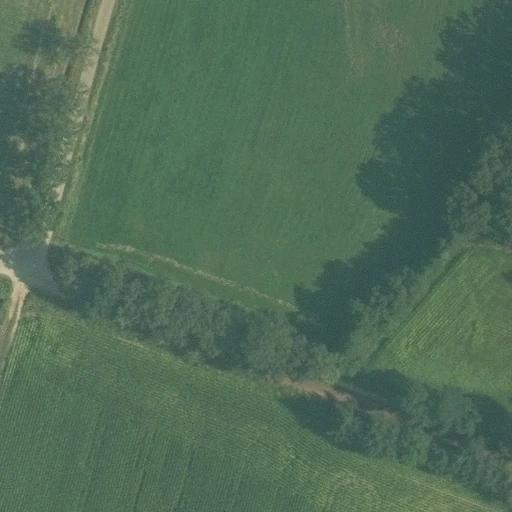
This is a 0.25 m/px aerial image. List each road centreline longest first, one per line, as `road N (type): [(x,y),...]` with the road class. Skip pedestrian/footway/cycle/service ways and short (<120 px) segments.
road 1 (track): [(511,461),(14,271)]
road 2 (unclassified): [(14,271),(100,0)]
